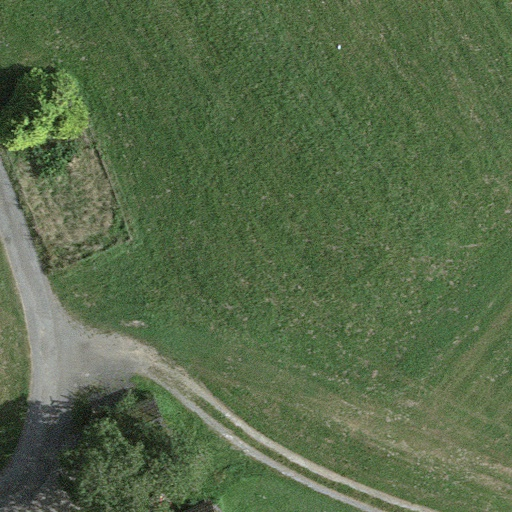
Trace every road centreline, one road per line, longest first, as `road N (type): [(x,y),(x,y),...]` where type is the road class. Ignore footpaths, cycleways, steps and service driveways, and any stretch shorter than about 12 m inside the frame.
road 1 (track): [(53,347),(156,374),(275,461),(409,511)]
road 2 (track): [(7,511),(49,442),(53,347)]
road 3 (track): [(53,347),(0,189)]
